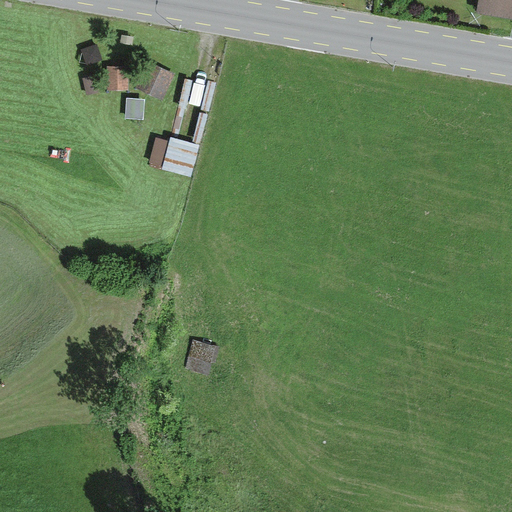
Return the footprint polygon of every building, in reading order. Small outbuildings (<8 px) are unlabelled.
[(511,0),(477,0),(477,6),(511,12),(511,0)] [(176,68),(151,56),(139,81),(164,93),(176,68)] [(134,61),(109,62),(110,87),(135,86),(134,61)] [(148,96),(130,96),(130,112),(148,112),(148,96)] [(197,146),(171,140),(165,168),(191,174),(197,146)] [(219,340),(195,334),(187,365),(211,371),(219,340)]
